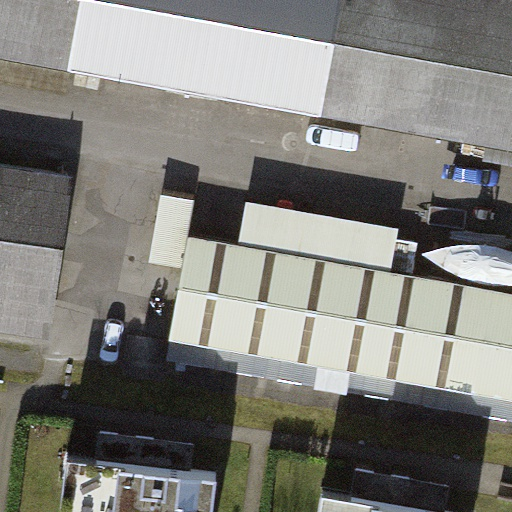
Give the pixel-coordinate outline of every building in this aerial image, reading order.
[(511,0),(0,0),(0,55),(511,147),(511,0)] [(0,330),(53,338),(77,172),(0,161),(0,330)] [(259,243),(191,231),(168,360),(511,419),(511,289),(380,267),(387,227),(265,206),(259,243)] [(100,458),(70,455),(63,511),(219,511),(224,472),(193,468),(196,442),(103,431),(100,458)] [(354,494),(328,489),(323,511),(468,511),(450,509),(454,485),(359,469),(354,494)]
